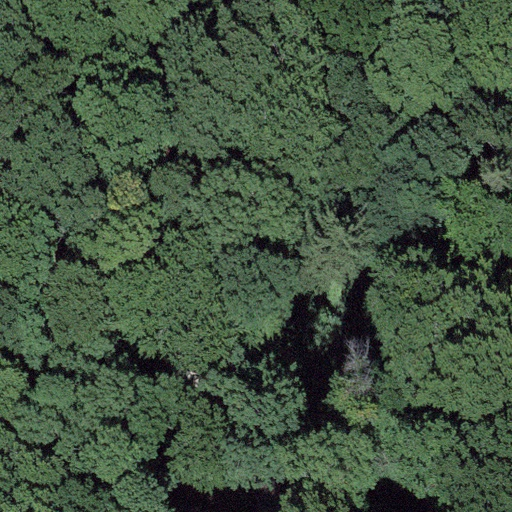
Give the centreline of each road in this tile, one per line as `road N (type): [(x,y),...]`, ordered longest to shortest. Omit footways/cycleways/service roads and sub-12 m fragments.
road 1 (track): [(49,276),(373,110),(497,29),(508,0)]
road 2 (track): [(279,511),(277,474),(183,346),(49,276),(0,279)]
